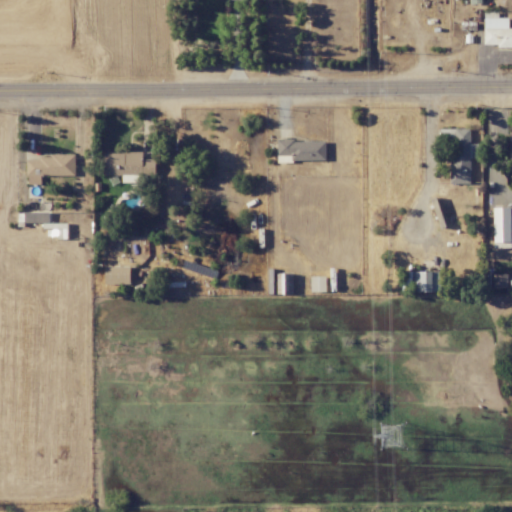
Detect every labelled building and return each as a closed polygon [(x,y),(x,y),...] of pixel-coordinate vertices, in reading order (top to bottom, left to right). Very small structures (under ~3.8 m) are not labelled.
[(511,28),(508,29),(507,18),(485,18),(485,28),(497,28),(497,48),(511,47),(511,28)] [(470,129),(448,129),(448,137),(452,137),(452,183),(469,184),(470,129)] [(325,140),(277,141),(277,155),(291,155),(291,160),(325,160),(325,140)] [(141,152),(103,153),(103,175),(154,174),(154,159),(142,159),(141,152)] [(27,156),(26,184),(41,184),(41,176),(75,176),(75,157),(27,156)] [(511,207),(493,208),(494,248),(511,248),(510,226),(511,225),(511,207)] [(24,212),(24,222),(49,223),(49,213),(24,212)] [(105,284),(130,283),(129,267),(104,268),(105,284)] [(440,291),(439,271),(402,272),(402,292),(440,291)] [(507,288),(507,274),(494,274),(494,288),(507,288)] [(325,292),(326,276),(311,276),(310,291),(325,292)]
